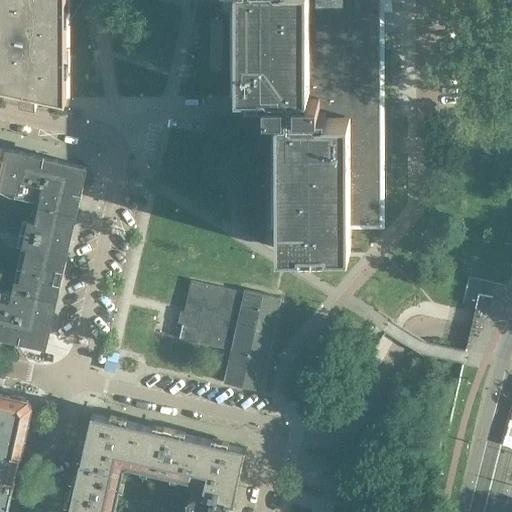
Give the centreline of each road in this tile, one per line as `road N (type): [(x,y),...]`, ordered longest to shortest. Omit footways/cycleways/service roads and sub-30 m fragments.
road 1 (residential): [(72,382),(276,428),(261,511)]
road 2 (residential): [(118,150),(72,382)]
road 3 (secondary): [(511,336),(459,511)]
road 4 (residential): [(118,150),(170,109),(187,0)]
road 5 (residential): [(94,0),(104,79),(100,132)]
road 6 (residential): [(44,511),(72,382)]
